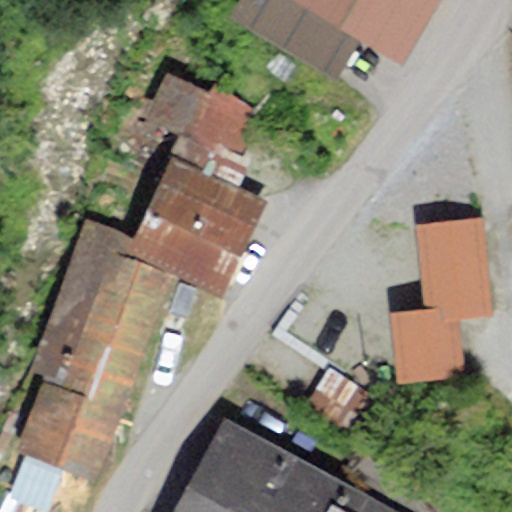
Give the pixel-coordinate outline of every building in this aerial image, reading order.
[(302,0),(399,57),(432,0),(302,0)] [(91,242),(19,443),(99,472),(171,274),(225,293),(265,182),(224,167),(250,95),(189,73),(124,253),(91,242)] [(475,227),(421,233),(431,317),(453,315),(485,311),(475,227)] [(460,374),(453,315),(431,317),(396,321),(403,381),(460,374)] [(379,511),(231,435),(189,511),(379,511)]
